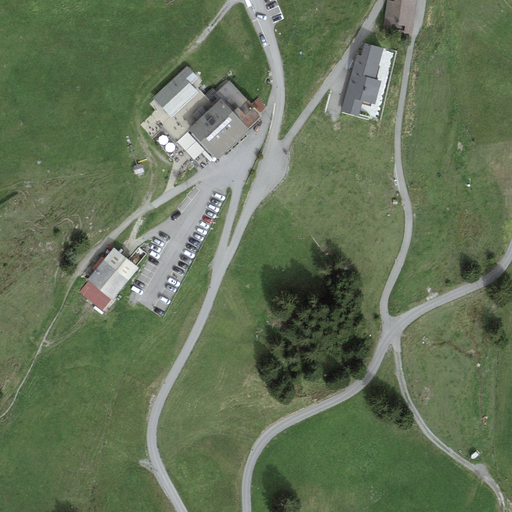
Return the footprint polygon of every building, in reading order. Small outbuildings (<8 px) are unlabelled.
[(396,0),(396,2),(388,1),(385,27),(411,30),(414,0),(396,0)] [(391,50),(372,45),(369,56),(360,54),(355,74),(383,80),(391,50)] [(388,83),(352,74),(349,84),(355,86),(352,98),(382,105),(388,83)] [(200,94),(183,75),(156,99),(174,118),(200,94)] [(232,88),(186,130),(215,162),(261,120),(232,88)] [(355,100),(339,97),(336,111),(352,114),(355,100)] [(143,270),(118,249),(82,293),(107,314),(143,270)]
